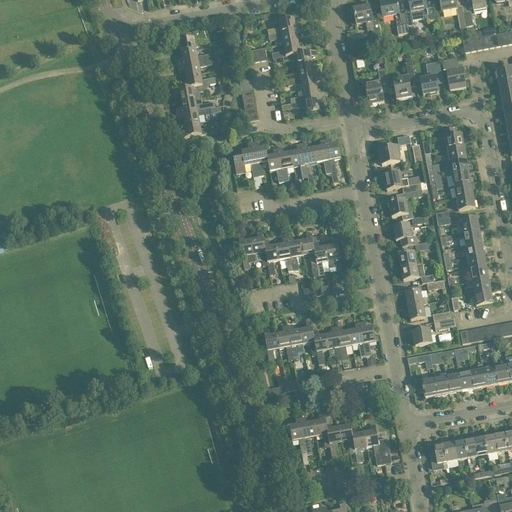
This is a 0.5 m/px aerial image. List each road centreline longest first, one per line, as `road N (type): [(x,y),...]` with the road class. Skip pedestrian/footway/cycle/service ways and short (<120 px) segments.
road 1 (residential): [(279,511),(113,32)]
road 2 (residential): [(511,270),(482,108),(351,132)]
road 3 (residential): [(113,32),(279,0)]
road 4 (residential): [(261,69),(272,123),(283,130),(348,117)]
road 5 (residential): [(236,199),(260,196),(273,207),(362,191)]
road 6 (residential): [(253,301),(289,294),(308,303),(380,290)]
